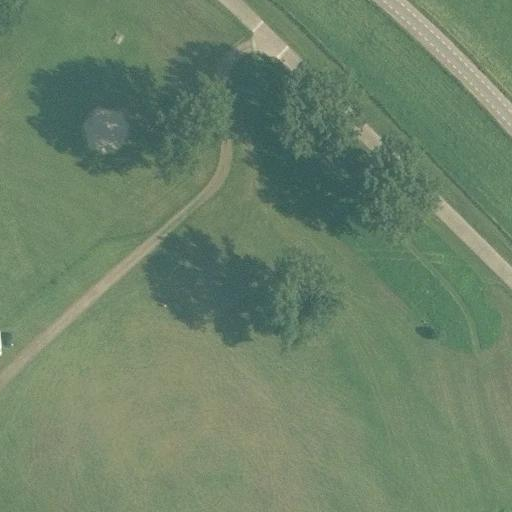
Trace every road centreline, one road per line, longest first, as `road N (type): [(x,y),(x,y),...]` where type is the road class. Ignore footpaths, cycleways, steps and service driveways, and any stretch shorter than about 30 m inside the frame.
road 1 (track): [(273,41),(221,68),(225,148),(213,184),(0,383)]
road 2 (unclassified): [(511,280),(226,0)]
road 3 (tertiary): [(511,133),(377,0)]
